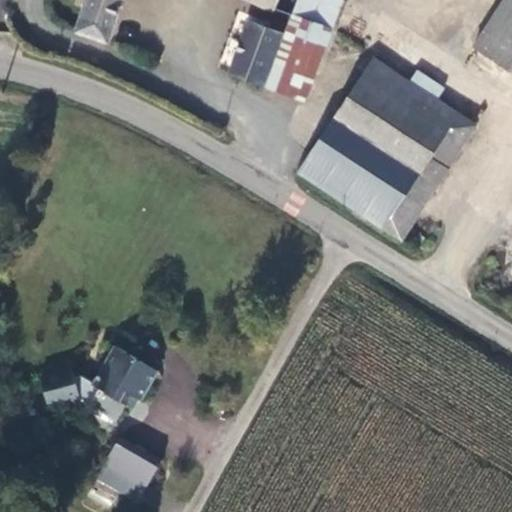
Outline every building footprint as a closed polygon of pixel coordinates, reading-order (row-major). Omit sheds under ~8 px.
[(84,0),(72,34),(103,45),(119,0),(84,0)] [(237,0),(277,15),(278,15),(283,0),(237,0)] [(332,34),(345,0),(283,0),(278,15),(291,20),(332,34)] [(511,0),(506,0),(476,49),(511,72),(511,0)] [(305,102),(332,34),(291,20),(285,36),(266,88),(305,102)] [(266,88),(285,36),(251,24),(231,75),(266,88)] [(337,120),(439,186),(474,131),(434,106),(443,92),(419,76),(410,90),(370,64),(337,120)] [(406,238),(439,186),(337,120),(303,172),(406,238)] [(48,413),(78,404),(93,411),(92,413),(115,425),(125,407),(120,404),(124,395),(140,403),(155,373),(111,350),(92,388),(80,382),(73,384),(70,373),(39,383),(48,413)] [(117,442),(101,471),(141,492),(156,464),(117,442)]
